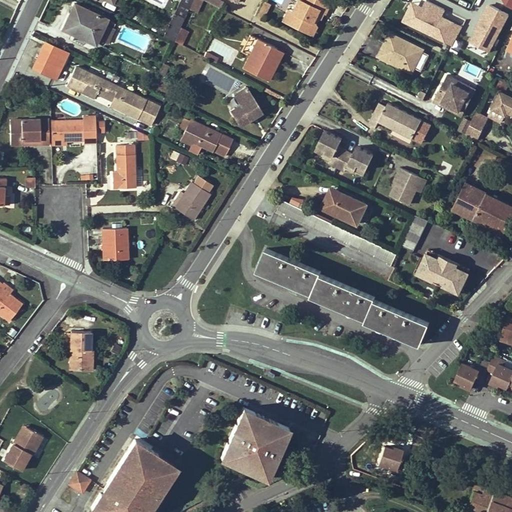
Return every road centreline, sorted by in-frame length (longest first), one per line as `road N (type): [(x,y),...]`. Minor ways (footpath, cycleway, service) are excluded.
road 1 (residential): [(228,218),(249,238),(246,272),(257,285),(427,355)]
road 2 (residential): [(228,218),(367,0)]
road 3 (residential): [(226,511),(331,461),(395,390)]
road 4 (residential): [(221,339),(395,390)]
road 5 (residential): [(36,511),(114,390)]
road 6 (residential): [(511,260),(427,355)]
